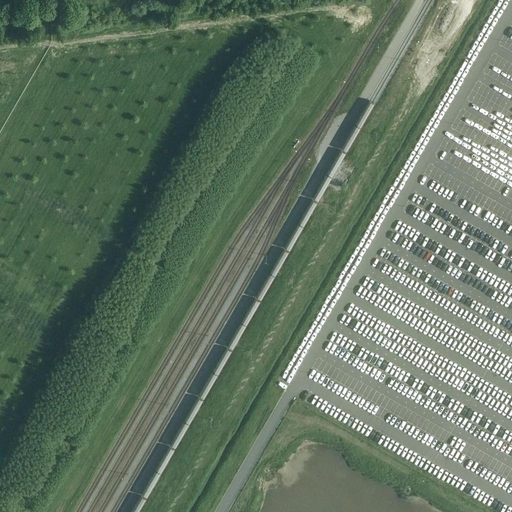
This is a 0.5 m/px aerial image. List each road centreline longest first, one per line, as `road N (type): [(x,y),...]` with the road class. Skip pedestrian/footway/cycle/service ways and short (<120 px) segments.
road 1 (unclassified): [(124,511),(417,3)]
road 2 (track): [(480,511),(325,425),(303,423),(277,439),(237,511)]
